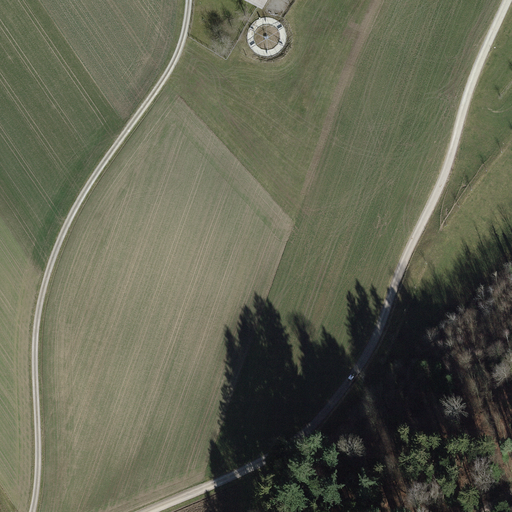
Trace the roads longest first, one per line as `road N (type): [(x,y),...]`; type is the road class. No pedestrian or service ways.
road 1 (track): [(508,0),(375,343),(338,401),(298,446),(152,511)]
road 2 (track): [(31,511),(38,459),(34,345),(52,258),(70,215),(173,63),(188,0)]
